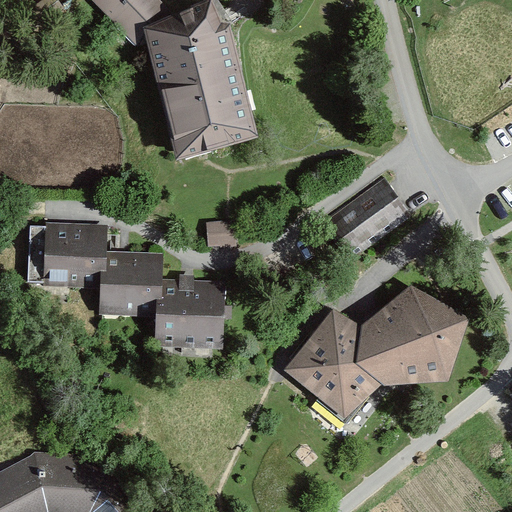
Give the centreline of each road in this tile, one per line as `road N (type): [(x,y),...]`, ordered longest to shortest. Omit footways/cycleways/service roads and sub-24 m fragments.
road 1 (residential): [(388,0),(425,136),(454,198)]
road 2 (residential): [(454,198),(511,314)]
